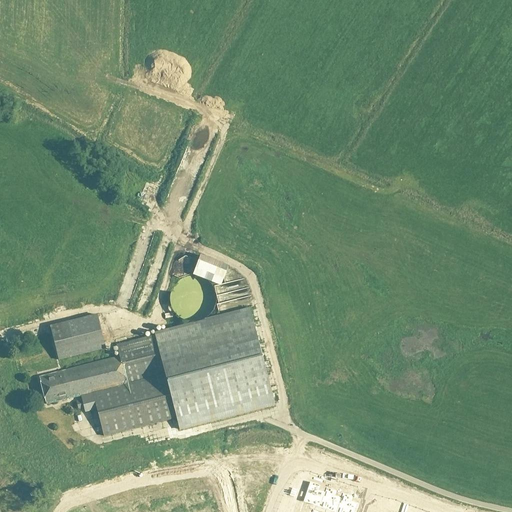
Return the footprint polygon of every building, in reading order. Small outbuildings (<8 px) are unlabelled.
[(202,180),(211,142),(189,136),(179,175),(202,180)] [(132,203),(140,206),(150,184),(126,174),(118,193),(134,200),(132,203)] [(188,280),(193,263),(176,259),(172,276),(188,280)] [(197,265),(191,281),(222,292),(228,275),(197,265)] [(148,307),(153,289),(142,286),(138,304),(148,307)] [(247,287),(214,289),(215,303),(247,301),(247,287)] [(119,358),(39,378),(46,405),(81,397),(82,401),(76,403),(78,411),(84,409),(85,413),(97,410),(103,437),(176,419),(179,431),(243,415),(254,412),(274,407),(250,311),(168,331),(155,334),(155,336),(145,339),(138,341),(116,346),(119,358)] [(51,329),(59,365),(106,354),(98,318),(51,329)] [(320,486),(309,483),(302,503),(319,509),(325,493),(318,491),(320,486)] [(195,498),(184,499),(185,509),(187,508),(187,511),(196,511),(198,511),(198,509),(210,507),(208,500),(211,500),(210,491),(207,492),(206,485),(193,487),(195,498)] [(326,488),(325,493),(319,509),(328,511),(336,511),(341,499),(335,496),(336,492),(326,488)] [(162,493),(149,495),(151,511),(172,511),(171,502),(164,503),(162,493)] [(353,497),(343,494),(341,499),(336,511),(355,511),(358,504),(351,502),(353,497)] [(122,502),(102,508),(103,511),(137,511),(135,504),(124,507),(122,502)]
